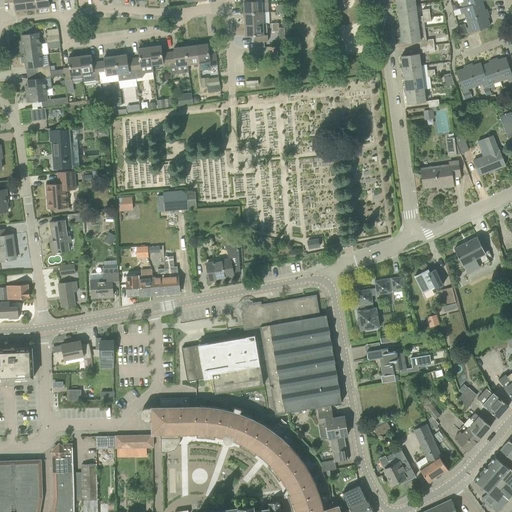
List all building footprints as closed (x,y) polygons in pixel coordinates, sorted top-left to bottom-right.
[(7,0),(8,3),(14,2),(16,11),(27,10),(26,0),(7,0)] [(39,8),(37,0),(26,0),(27,10),(39,8)] [(49,1),(54,0),(37,0),(39,8),(50,7),(49,1)] [(260,0),(247,0),(248,1),(244,1),(245,13),(263,12),(262,1),(260,1),(260,0)] [(460,8),(462,13),(465,12),(467,20),(486,14),(482,2),(464,7),(460,8)] [(417,17),(416,5),(398,7),(399,19),(417,17)] [(263,12),(245,13),(245,24),(263,23),(263,12)] [(486,14),(467,20),(469,27),(466,28),(468,33),(490,26),(486,14)] [(419,29),(417,17),(399,19),(401,31),(419,29)] [(263,23),(245,24),(246,36),(255,36),(255,42),(268,41),(268,34),(264,35),(263,23)] [(20,41),(20,46),(40,44),(38,32),(37,26),(25,28),(26,34),(22,35),(23,40),(20,41)] [(425,28),(419,29),(401,31),(403,43),(420,41),(426,40),(425,28)] [(24,51),(25,57),(41,55),(41,50),(61,47),(60,41),(48,43),(40,44),(20,46),(21,52),(24,51)] [(197,45),(199,64),(200,70),(201,71),(210,70),(211,69),(210,66),(217,65),(215,52),(209,53),(208,43),(197,45)] [(161,45),(150,47),(152,66),(153,65),(163,64),(164,67),(170,66),(168,53),(162,53),(161,45)] [(188,65),(199,64),(197,45),(185,47),(188,65)] [(435,45),(421,47),(422,53),(436,51),(435,45)] [(153,65),(152,66),(150,47),(138,48),(140,58),(134,58),(136,78),(143,78),(146,73),(154,72),(153,65)] [(174,52),(168,53),(170,66),(176,65),(176,67),(188,65),(185,47),(174,48),(174,52)] [(401,56),(403,68),(421,65),(419,53),(401,56)] [(130,79),(136,78),(134,58),(128,59),(127,54),(115,56),(118,74),(129,73),(130,79)] [(27,68),(28,74),(51,71),(50,65),(43,66),(41,55),(25,57),(22,57),(23,63),(26,63),(26,68),(27,68)] [(92,55),(80,56),(82,74),(84,82),(99,80),(98,74),(100,74),(98,62),(93,63),(92,55)] [(72,75),(82,74),(80,56),(69,58),(70,67),(64,68),(66,80),(72,79),(72,75)] [(98,62),(100,74),(101,83),(119,81),(118,74),(115,56),(104,57),(105,61),(98,62)] [(511,73),(506,58),(494,62),(501,81),(508,78),(509,81),(511,79),(511,73)] [(493,83),(501,81),(494,62),(482,66),(488,85),(489,88),(490,87),(494,86),(493,83)] [(469,67),(475,86),(482,83),(483,86),(488,85),(482,66),(481,63),(469,67)] [(421,65),(403,68),(405,80),(423,77),(421,65)] [(475,86),(469,67),(456,71),(464,93),(469,91),(468,88),(475,86)] [(26,86),(26,91),(46,88),(52,87),(51,77),(51,71),(28,74),(28,80),(29,85),(26,86)] [(451,76),(450,73),(444,75),(445,86),(454,85),(451,76)] [(405,80),(406,92),(424,89),(423,77),(405,80)] [(28,103),(31,102),(37,101),(38,107),(43,106),(61,104),(60,98),(51,99),(51,94),(47,95),(46,88),(26,91),(28,103)] [(426,101),(424,89),(406,92),(408,104),(426,101)] [(176,106),(193,104),(192,93),(174,95),(176,106)] [(122,106),(121,98),(103,100),(104,108),(107,107),(113,107),(122,106)] [(436,106),(429,107),(429,110),(424,111),(424,113),(425,120),(434,118),(433,111),(437,110),(436,106)] [(31,120),(46,119),(45,108),(31,109),(31,120)] [(508,139),(511,137),(511,112),(499,117),(508,139)] [(69,129),(52,131),(50,131),(51,142),(53,142),(54,155),(56,154),(56,160),(54,160),(55,169),(72,167),(69,129)] [(460,154),(469,150),(463,134),(454,138),(460,154)] [(495,169),(505,165),(500,150),(498,151),(492,135),(484,138),(490,154),(474,160),(479,175),(491,171),(491,169),(494,168),(495,169)] [(460,154),(454,138),(454,137),(446,138),(448,155),(460,154)] [(450,165),(421,169),(424,188),(441,185),(442,187),(453,186),(452,177),(460,176),(458,161),(449,162),(450,165)] [(59,184),(49,185),(50,196),(48,196),(49,209),(68,207),(67,190),(76,189),(74,171),(58,172),(59,184)] [(8,197),(7,189),(0,190),(0,212),(8,211),(7,197),(8,197)] [(188,209),(187,192),(187,190),(163,192),(165,211),(188,209)] [(195,191),(187,192),(188,209),(196,209),(195,191)] [(120,211),(133,210),(132,197),(120,198),(120,211)] [(68,215),(69,223),(83,221),(82,213),(68,215)] [(70,235),(68,236),(65,220),(50,222),(54,253),(58,252),(58,253),(61,253),(60,252),(70,250),(69,242),(71,242),(72,241),(71,236),(70,235)] [(5,235),(4,229),(0,229),(0,260),(16,259),(13,234),(5,235)] [(486,253),(480,241),(477,237),(454,249),(463,265),(486,253)] [(320,247),(318,238),(308,240),(310,248),(320,247)] [(131,258),(148,257),(148,246),(130,247),(131,258)] [(234,276),(233,273),(241,272),(239,255),(230,256),(230,259),(207,263),(210,280),(234,276)] [(76,273),(75,264),(61,266),(62,275),(76,273)] [(91,280),(92,297),(113,296),(112,285),(119,284),(118,265),(107,265),(107,274),(104,274),(104,279),(91,280)] [(140,296),(152,295),(151,287),(152,286),(151,277),(153,277),(152,269),(151,265),(138,266),(139,279),(137,279),(137,280),(131,280),(125,281),(126,293),(132,293),(132,295),(140,294),(140,296)] [(428,269),(415,276),(424,293),(435,287),(435,289),(443,285),(435,269),(430,271),(428,269)] [(376,288),(356,291),(359,306),(360,305),(360,310),(357,311),(360,331),(380,327),(377,307),(374,308),(373,303),(374,303),(372,296),(391,293),(389,278),(374,281),(376,288)] [(72,282),(59,284),(62,307),(75,305),(73,291),(78,291),(77,282),(72,282)] [(7,287),(0,287),(0,299),(1,299),(8,298),(8,299),(30,297),(28,284),(7,286),(7,287)] [(444,305),(455,302),(451,288),(440,291),(444,305)] [(270,384),(275,414),(342,403),(327,315),(320,316),(317,295),(262,304),(261,301),(249,303),(247,306),(244,304),(240,309),(243,311),(241,314),(244,329),(245,329),(260,327),(270,384)] [(10,307),(10,302),(0,302),(0,318),(9,317),(10,319),(19,318),(18,306),(10,307)] [(428,316),(430,326),(440,324),(437,314),(428,316)] [(255,335),(246,336),(206,343),(205,339),(199,340),(200,344),(198,345),(199,345),(182,348),(183,355),(188,382),(196,380),(212,377),(215,393),(264,385),(260,364),(255,335)] [(100,357),(114,357),(114,340),(103,341),(103,338),(96,338),(96,350),(100,350),(100,357)] [(92,358),(89,344),(82,345),(81,341),(62,344),(65,360),(83,356),(84,360),(92,358)] [(0,378),(34,377),(33,347),(16,348),(16,347),(4,348),(0,348),(0,378)] [(394,371),(400,370),(401,373),(419,370),(418,367),(431,364),(430,354),(411,358),(412,368),(407,369),(404,353),(396,354),(396,351),(388,353),(388,348),(367,352),(368,359),(380,357),(383,376),(381,376),(383,383),(395,381),(394,371)] [(462,394),(471,402),(477,395),(468,387),(462,394)] [(67,401),(82,401),(81,390),(67,390),(67,401)] [(493,393),(483,404),(498,418),(509,406),(497,396),(493,393)] [(472,403),(471,402),(462,394),(458,399),(468,408),(472,403)] [(189,406),(189,399),(189,398),(161,399),(161,407),(156,407),(147,407),(145,407),(142,409),(141,411),(140,414),(143,419),(148,421),(153,420),(153,434),(157,434),(161,434),(162,452),(168,452),(172,451),(175,449),(178,446),(179,443),(180,439),(180,433),(197,433),(207,433),(207,430),(216,432),(215,434),(216,434),(224,436),(224,439),(225,441),(227,443),(230,443),(232,442),(233,440),(242,443),(243,441),(250,445),(258,450),(256,452),(264,458),(271,464),(272,462),(278,469),(283,476),(281,477),(286,485),(291,494),(293,493),(296,501),(299,509),(296,510),(296,511),(340,511),(338,505),(324,510),(322,504),(319,493),(315,482),(310,472),(304,463),(297,453),(290,445),(281,437),(272,430),(263,424),(253,419),(243,414),(244,410),(232,406),(231,411),(220,408),(209,407),(198,406),(189,406)] [(428,411),(435,420),(440,416),(433,406),(428,411)] [(331,410),(319,412),(321,424),(327,423),(330,438),(331,438),(334,462),(335,463),(348,461),(344,436),(348,436),(344,416),(332,418),(331,410)] [(469,428),(480,439),(491,426),(479,416),(475,413),(470,418),(469,418),(464,424),(469,428)] [(378,436),(387,432),(391,430),(387,422),(374,428),(378,436)] [(429,483),(449,470),(440,457),(441,456),(427,424),(414,429),(429,462),(420,468),(429,483)] [(480,439),(469,428),(463,434),(461,432),(454,439),(468,451),(480,439)] [(153,435),(140,435),(141,447),(153,447),(153,435)] [(511,436),(500,450),(511,459),(511,436)] [(74,511),(74,501),(75,501),(75,496),(74,470),(73,444),(64,444),(62,446),(61,445),(58,445),(53,450),(53,453),(54,454),(53,455),(54,471),(54,497),(52,511),(51,511),(74,511)] [(394,455),(395,457),(388,461),(391,466),(384,469),(392,485),(401,480),(401,481),(405,478),(406,481),(416,476),(402,450),(394,455)] [(511,485),(511,470),(495,456),(474,480),(488,493),(482,499),(497,511),(508,499),(500,492),(507,483),(511,486),(511,485)] [(0,511),(39,511),(43,496),(41,460),(0,461),(0,511)] [(335,463),(334,462),(322,465),(323,471),(336,469),(335,463)] [(97,511),(97,500),(97,464),(82,464),(83,500),(85,500),(84,511),(97,511)] [(373,511),(360,484),(348,490),(355,505),(350,508),(352,511),(373,511)] [(456,511),(451,499),(423,511),(456,511)] [(236,508),(236,507),(228,508),(228,509),(227,509),(226,507),(225,508),(225,509),(222,510),(222,508),(223,506),(223,502),(220,500),(217,501),(215,504),(215,507),(217,509),(218,510),(215,511),(214,509),(212,509),(213,511),(211,511),(211,510),(203,511),(280,511),(279,501),(269,503),(269,506),(269,508),(263,509),(263,507),(261,507),(261,509),(255,510),(254,503),(253,504),(253,505),(239,507),(239,505),(237,506),(238,507),(236,508)]
